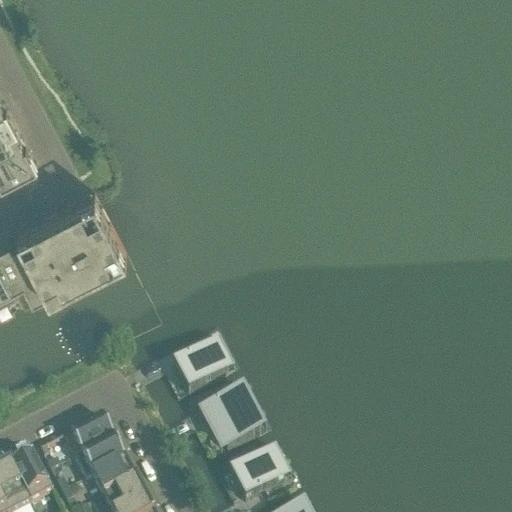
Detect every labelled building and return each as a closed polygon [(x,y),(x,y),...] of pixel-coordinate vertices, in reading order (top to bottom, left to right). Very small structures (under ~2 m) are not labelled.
[(0,146),(21,136),(7,109),(0,112),(0,146)] [(0,182),(1,184),(37,165),(21,136),(0,146),(0,182)] [(127,254),(98,200),(95,194),(17,234),(22,243),(49,295),(114,261),(127,254)] [(49,295),(22,243),(11,249),(9,243),(0,247),(0,266),(13,291),(23,285),(32,303),(49,295)] [(0,266),(0,306),(16,298),(13,291),(0,266)] [(228,375),(213,346),(173,367),(189,396),(228,375)] [(253,422),(237,393),(198,414),(206,429),(212,425),(227,454),(254,440),(246,426),(253,422)] [(74,460),(113,440),(103,420),(64,441),(74,460)] [(92,478),(124,461),(113,440),(74,460),(86,482),(93,479),(92,478)] [(285,483),(269,454),(230,475),(245,504),(285,483)] [(32,507),(53,495),(33,457),(11,468),(32,507)] [(57,461),(47,466),(51,473),(60,468),(57,461)] [(103,498),(135,482),(124,461),(92,478),(93,479),(103,498)] [(0,499),(6,511),(21,511),(32,507),(11,468),(0,473),(0,499)] [(62,494),(68,491),(63,481),(57,484),(62,494)] [(110,511),(118,511),(144,499),(135,482),(103,498),(110,511)] [(68,491),(62,494),(67,504),(73,500),(68,491)] [(150,511),(144,499),(118,511),(150,511)]
